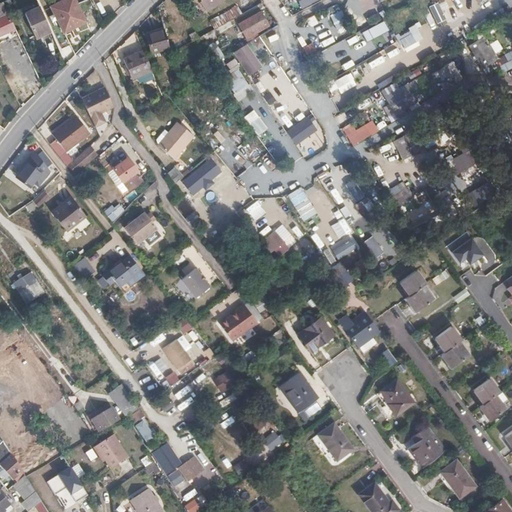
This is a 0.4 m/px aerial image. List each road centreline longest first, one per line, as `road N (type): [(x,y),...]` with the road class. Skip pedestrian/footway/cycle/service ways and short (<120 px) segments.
road 1 (unknown): [(95,49),(120,120),(156,169),(176,215),(236,292)]
road 2 (unknown): [(272,0),(333,134),(323,162),(253,188)]
road 3 (residential): [(143,0),(0,153)]
road 4 (unknown): [(497,0),(324,111)]
road 5 (residential): [(401,328),(511,478)]
road 6 (residential): [(347,380),(351,403),(416,500),(438,511)]
